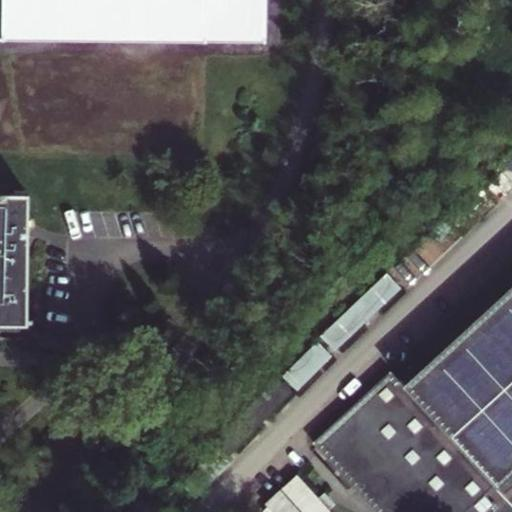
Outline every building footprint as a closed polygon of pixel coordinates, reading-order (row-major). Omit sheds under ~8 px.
[(2,0),(2,38),(5,38),(5,32),(268,36),(267,0),(2,0)] [(0,335),(28,334),(29,282),(40,281),(41,263),(30,264),(28,202),(0,203),(0,335)] [(464,213),(408,263),(423,280),(479,231),(464,213)] [(404,267),(337,327),(352,344),(419,284),(404,267)] [(395,371),(314,447),(374,511),(511,511),(511,288),(409,385),(395,371)] [(334,330),(296,364),(311,381),(349,347),(334,330)] [(332,511),(299,472),(261,504),(268,511),(332,511)]
